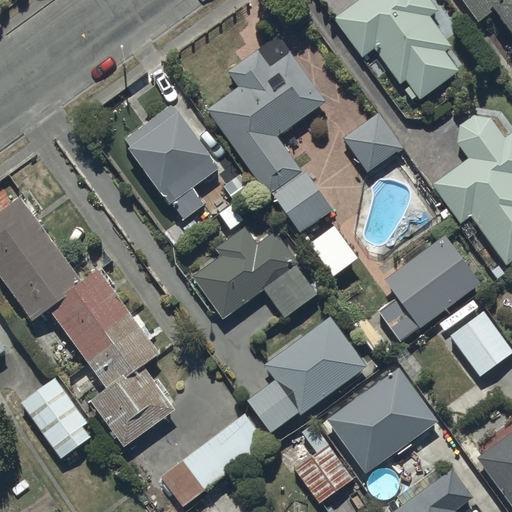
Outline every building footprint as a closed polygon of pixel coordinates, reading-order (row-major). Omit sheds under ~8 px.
[(355,0),(333,15),(364,55),(375,46),(402,81),(405,78),(409,83),(405,87),(413,97),(417,94),(421,98),(460,68),(446,50),(452,45),(430,16),(439,10),(431,0),(355,0)] [(511,0),(463,0),(478,19),(494,7),(511,31),(511,0)] [(326,99),(279,33),(227,70),(239,86),(208,107),(268,193),(272,190),(301,231),(334,207),(308,170),(304,173),(277,134),(326,99)] [(172,103),(125,137),(131,145),(129,146),(190,231),(204,221),(195,209),(204,202),(192,186),(221,166),(180,109),(178,111),(172,103)] [(363,175),(352,230),(379,265),(444,216),(396,153),(405,146),(379,112),(345,138),(369,170),(363,175)] [(468,157),(433,184),(460,221),(470,214),(506,263),(511,259),(511,131),(505,136),(492,117),(475,114),(460,124),(458,141),(468,157)] [(22,194),(0,209),(0,272),(32,319),(51,305),(107,385),(91,397),(124,444),(176,408),(168,396),(171,394),(163,382),(159,385),(144,362),(160,351),(147,332),(149,331),(144,324),(140,326),(111,285),(114,283),(101,265),(82,279),(22,194)] [(193,274),(223,316),(265,288),(284,316),(327,287),(320,275),(310,282),(297,263),(299,262),(276,228),(257,241),(246,225),(242,228),(238,223),(245,218),(234,202),(219,212),(230,227),(235,224),(240,230),(216,246),(222,254),(193,274)] [(445,233),(385,277),(421,327),(481,283),(445,233)] [(511,344),(485,308),(450,335),(480,375),(511,352),(511,344)] [(368,363),(331,314),(265,363),(277,378),(249,399),(273,431),(300,411),(301,413),(368,363)] [(378,500),(382,497),(393,511),(457,511),(454,508),(472,494),(452,467),(442,474),(437,466),(412,485),(390,456),(397,450),(401,455),(413,446),(409,441),(439,418),(399,365),(327,419),(365,470),(359,475),(378,500)] [(55,376),(21,401),(62,457),(91,436),(83,425),(88,421),(55,376)] [(245,412),(161,475),(183,504),(267,441),(245,412)] [(318,451),(295,467),(319,500),(354,475),(314,420),(302,429),(318,451)] [(511,430),(477,456),(511,503),(511,430)]
